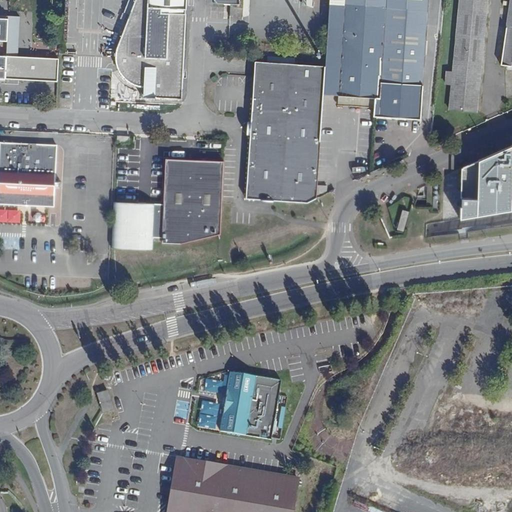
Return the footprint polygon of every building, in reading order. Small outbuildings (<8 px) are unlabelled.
[(143,98),(183,100),(187,14),(186,14),(186,10),(188,10),(188,0),(148,0),(148,7),(140,7),(140,12),(132,11),(118,50),(116,57),(116,65),(118,69),(121,76),(126,82),(135,86),(144,87),(144,94),(143,94),(143,98)] [(140,7),(148,7),(148,0),(136,0),(132,11),(140,12),(140,7)] [(406,114),(419,115),(427,0),(330,0),(330,3),(325,67),(324,93),(348,95),(380,97),(378,116),(406,118),(406,114)] [(448,109),(476,112),(486,0),(458,0),(452,71),(446,70),(445,84),(450,84),(448,109)] [(511,0),(509,0),(501,64),(511,65),(511,0)] [(59,58),(0,55),(0,40),(8,41),(9,18),(0,18),(0,78),(58,81),(59,58)] [(256,99),(261,99),(263,63),(255,62),(254,78),(258,78),(256,99)] [(317,197),(320,138),(324,93),(325,67),(263,63),(261,99),(256,99),(254,99),(253,122),(249,122),(249,136),(252,136),(247,200),(304,204),(317,197)] [(0,204),(25,205),(54,207),(57,146),(1,144),(0,155),(0,204)] [(511,144),(418,187),(417,241),(511,227),(511,144)] [(181,245),(221,235),(224,163),(167,160),(165,205),(114,204),(112,249),(153,251),(153,238),(163,239),(163,244),(181,245)] [(397,229),(404,231),(409,211),(402,209),(397,229)] [(281,381),(231,372),(221,431),(271,439),(281,381)] [(105,418),(116,415),(108,390),(97,393),(105,418)] [(292,511),(298,479),(184,460),(176,508),(170,507),(168,511),(292,511)]
